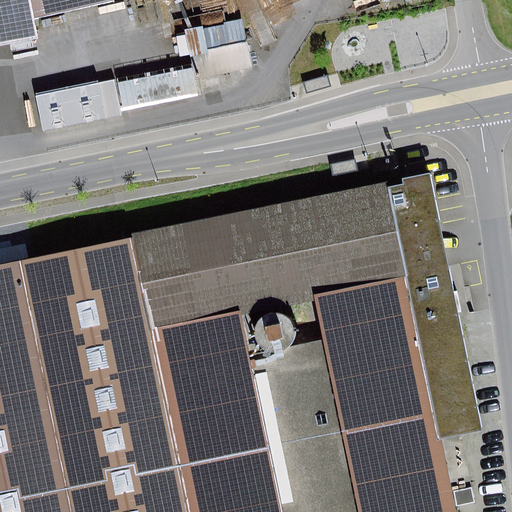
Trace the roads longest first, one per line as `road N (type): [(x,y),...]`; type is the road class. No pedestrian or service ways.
road 1 (secondary): [(0,192),(478,96)]
road 2 (residential): [(478,96),(511,375)]
